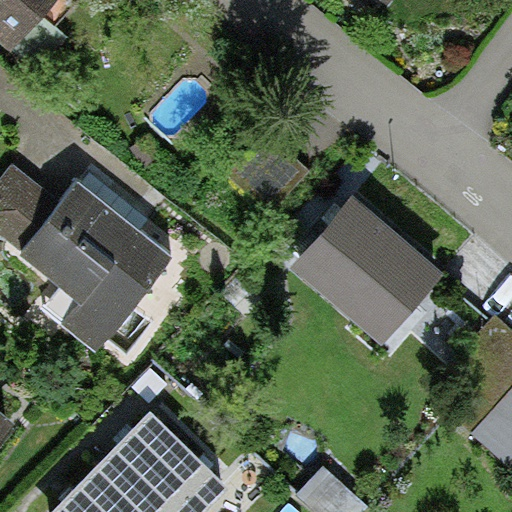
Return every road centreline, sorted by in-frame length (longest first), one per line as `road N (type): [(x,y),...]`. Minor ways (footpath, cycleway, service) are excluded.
road 1 (residential): [(258,0),(430,143)]
road 2 (residential): [(430,143),(511,37)]
